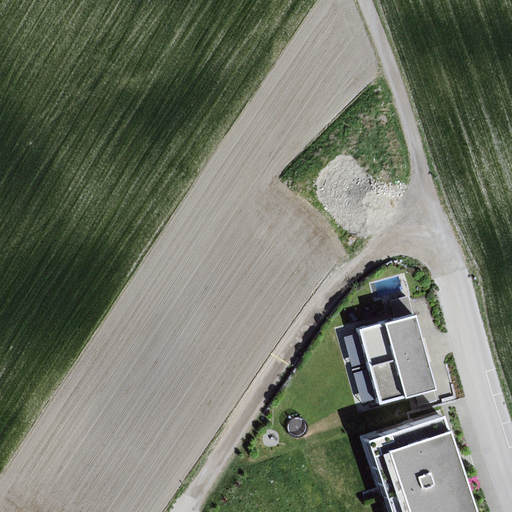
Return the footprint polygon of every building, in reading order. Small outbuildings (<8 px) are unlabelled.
[(387,298),(391,314),(408,310),(404,294),(387,298)] [(391,314),(356,323),(366,362),(417,348),(416,341),(408,310),(391,314)] [(417,348),(366,362),(376,398),(410,389),(427,384),(419,354),(417,348)] [(431,398),(427,384),(410,389),(414,403),(431,398)] [(438,415),(365,440),(389,511),(470,511),(455,465),(438,415)]
